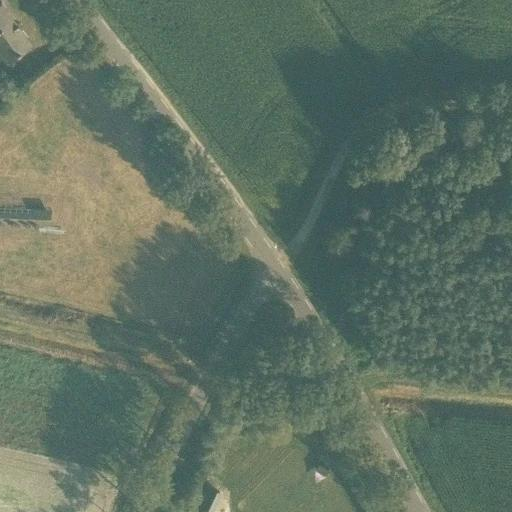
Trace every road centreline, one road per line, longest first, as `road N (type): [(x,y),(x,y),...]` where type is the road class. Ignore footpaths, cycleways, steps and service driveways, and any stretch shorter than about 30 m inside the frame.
road 1 (unclassified): [(276,271),(76,0)]
road 2 (unclassified): [(417,511),(352,387),(276,271)]
road 3 (unclassified): [(143,511),(212,359),(276,271)]
road 4 (track): [(0,313),(212,359)]
road 5 (track): [(355,135),(401,110),(436,104),(511,109)]
road 6 (track): [(511,391),(391,379),(352,387)]
road 7 (unclassified): [(276,271),(355,135)]
